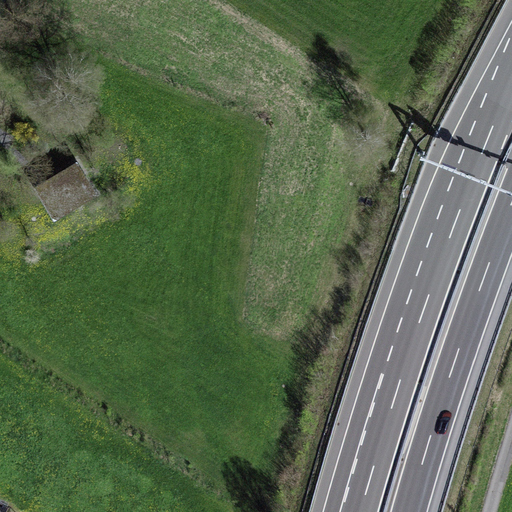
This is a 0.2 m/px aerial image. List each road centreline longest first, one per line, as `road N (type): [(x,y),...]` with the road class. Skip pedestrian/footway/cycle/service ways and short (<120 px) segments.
road 1 (motorway): [(511,80),(448,239),(361,511)]
road 2 (motorway): [(409,511),(511,202)]
